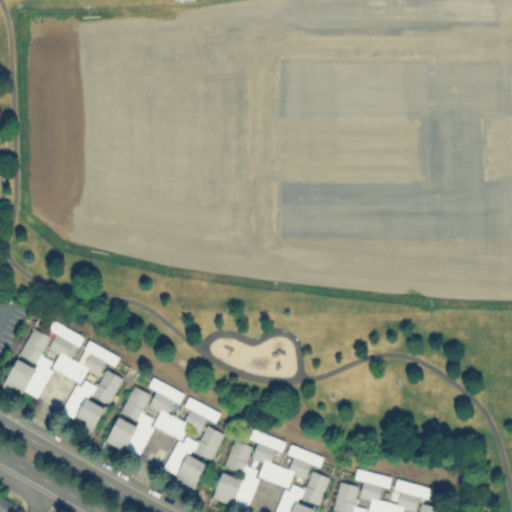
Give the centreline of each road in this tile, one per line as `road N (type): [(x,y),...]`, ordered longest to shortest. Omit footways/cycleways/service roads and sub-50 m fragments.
road 1 (tertiary): [(160,511),(0,420)]
road 2 (tertiary): [(0,453),(105,511)]
